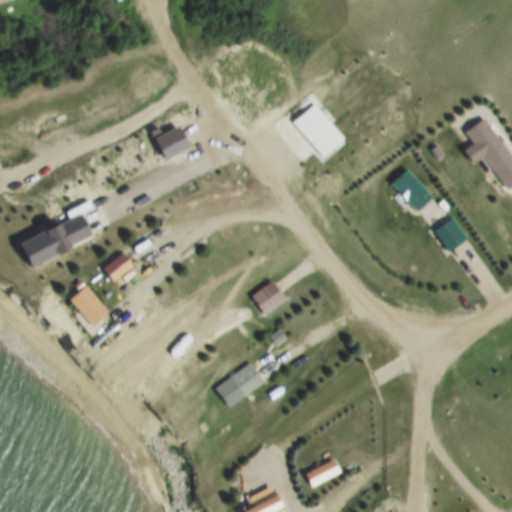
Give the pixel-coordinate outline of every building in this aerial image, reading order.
[(293,123),(314,104),(346,139),(325,158),(293,123)] [(482,156),(473,163),(462,149),(471,142),(464,133),(482,119),(511,158),(511,187),(508,191),(482,156)] [(156,140),(180,127),(192,150),(168,162),(156,140)] [(390,183),(405,170),(431,199),(417,212),(390,183)] [(72,246),(73,249),(33,270),(20,244),(60,223),(62,226),(83,215),(94,235),(72,246)] [(432,231),(450,218),(466,239),(448,252),(432,231)] [(105,269),(124,253),(138,269),(118,285),(105,269)] [(251,296),(272,281),(277,288),(285,299),(264,315),(251,296)] [(72,300),(89,286),(113,314),(96,329),(72,300)] [(268,336),(278,329),(284,338),(274,345),(268,336)] [(213,387),(248,362),(262,382),(227,407),(213,387)] [(273,496),(275,495),(282,509),(276,511),(242,511),(252,507),(247,497),(268,487),(273,496)]
